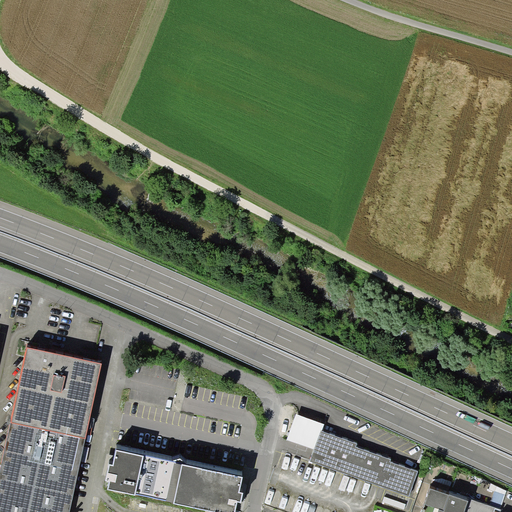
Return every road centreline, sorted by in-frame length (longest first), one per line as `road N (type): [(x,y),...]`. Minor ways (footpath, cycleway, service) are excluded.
road 1 (track): [(0,59),(138,150),(505,336)]
road 2 (motorway): [(0,243),(511,469)]
road 3 (motorway): [(511,442),(0,217)]
road 4 (residential): [(253,511),(273,419),(258,384),(0,272)]
road 5 (track): [(346,0),(511,52)]
